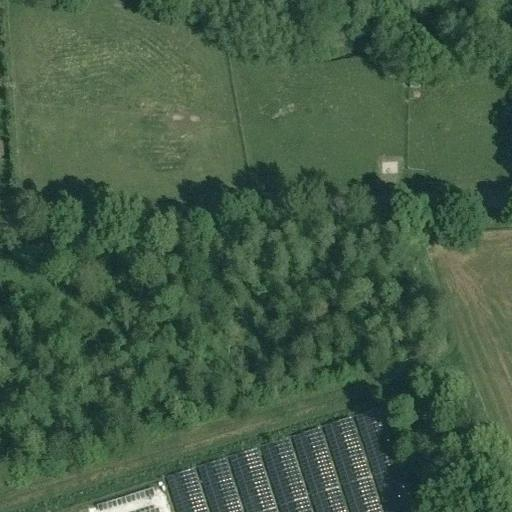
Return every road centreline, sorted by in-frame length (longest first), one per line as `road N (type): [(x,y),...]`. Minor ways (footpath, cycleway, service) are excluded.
road 1 (unclassified): [(0,222),(511,197)]
road 2 (track): [(511,54),(357,37)]
road 3 (track): [(357,37),(280,29),(216,0)]
